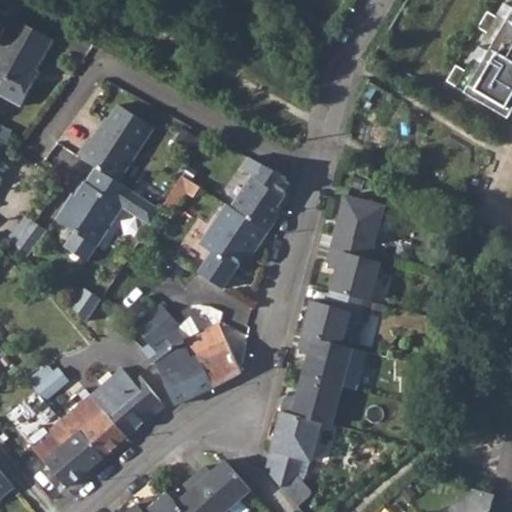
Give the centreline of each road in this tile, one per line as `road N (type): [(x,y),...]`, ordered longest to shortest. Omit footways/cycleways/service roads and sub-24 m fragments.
road 1 (residential): [(215,422),(243,411),(267,371),(311,176),(94,60),(37,141)]
road 2 (residential): [(82,511),(176,437),(215,422)]
